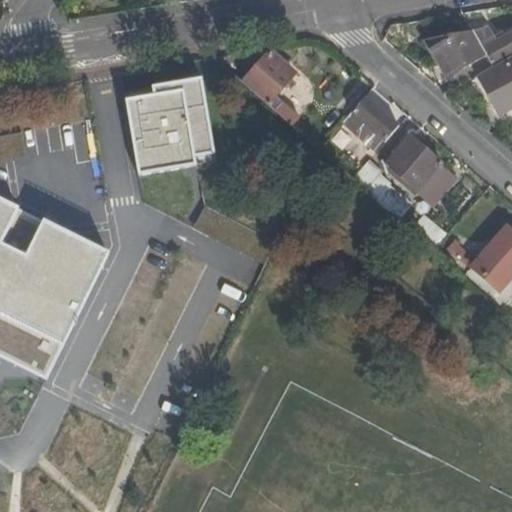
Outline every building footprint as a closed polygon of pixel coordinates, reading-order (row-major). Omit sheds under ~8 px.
[(427,57),(433,54),(443,72),(478,53),(484,64),(511,48),(511,26),(475,46),(465,29),(417,39),(427,57)] [(511,51),(485,66),(470,74),(491,112),(511,100),(511,51)] [(263,53),(237,84),(285,126),(292,117),(270,97),(288,75),(263,53)] [(484,64),(478,53),(443,72),(450,85),(470,74),(485,66),(484,64)] [(393,123),(360,94),(328,131),(350,151),(365,133),(371,138),(372,138),(373,139),(375,139),(377,138),(378,138),(379,137),(380,138),(393,123)] [(405,134),(382,160),(413,188),(428,200),(450,173),(436,161),(405,134)] [(379,173),(367,162),(350,183),(362,193),(379,173)] [(409,200),(390,184),(373,203),(392,219),(409,200)] [(0,511),(0,307),(68,341),(112,251),(48,220),(31,255),(6,243),(24,207),(0,194),(0,511)] [(511,227),(502,219),(456,274),(504,317),(511,308),(511,306),(503,298),(507,293),(497,284),(511,264),(511,227)] [(507,293),(503,298),(511,306),(511,264),(497,284),(507,293)]
